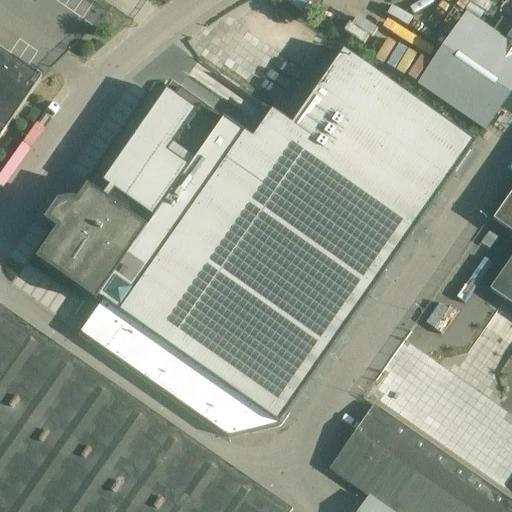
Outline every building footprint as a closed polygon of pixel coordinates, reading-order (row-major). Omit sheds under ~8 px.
[(316,32),(315,32),(275,4),(257,29),(273,40),(271,42),(283,51),(285,48),(299,58),(316,32)] [(484,133),(511,92),(511,28),(501,21),(492,33),(465,15),(416,86),(484,133)] [(0,137),(41,79),(27,69),(0,50),(0,137)] [(56,233),(34,263),(94,305),(98,300),(102,303),(95,312),(93,316),(91,319),(80,335),(79,335),(228,439),(232,438),(278,427),(475,145),(343,52),(291,127),(272,113),(252,141),(179,89),(178,89),(171,98),(166,95),(101,187),(107,191),(101,199),(87,189),(75,205),(72,202),(57,205),(43,224),(49,228),(52,230),(56,233)] [(511,193),(492,223),(511,236),(511,259),(489,292),(511,307),(511,193)] [(285,511),(0,313),(0,511),(285,511)] [(511,511),(511,503),(374,407),(328,472),(368,499),(358,511),(511,511)]
